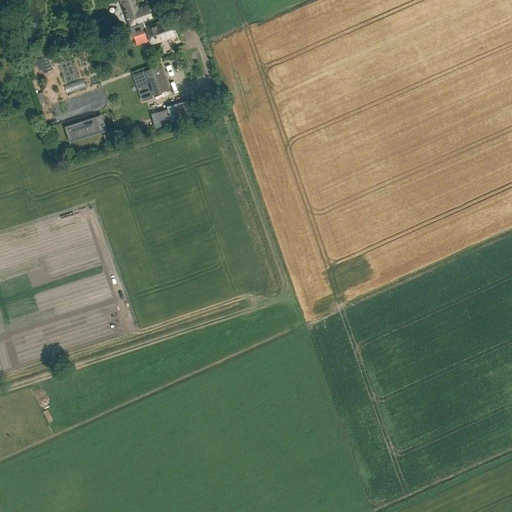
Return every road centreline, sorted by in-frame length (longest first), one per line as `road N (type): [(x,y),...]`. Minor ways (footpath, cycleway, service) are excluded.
road 1 (track): [(184,0),(282,289)]
road 2 (track): [(0,391),(270,304),(282,289)]
